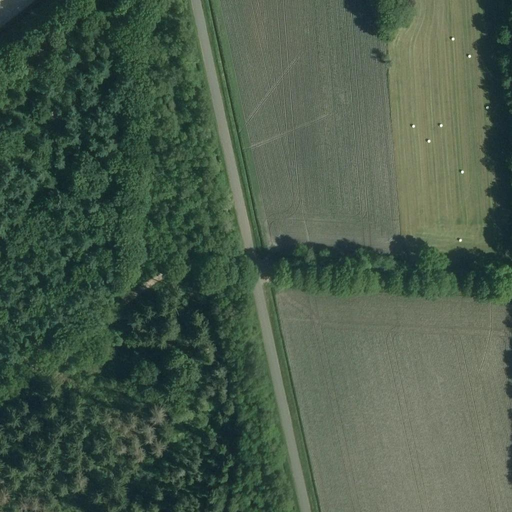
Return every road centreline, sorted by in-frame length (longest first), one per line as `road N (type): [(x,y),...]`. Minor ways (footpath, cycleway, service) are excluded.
road 1 (unclassified): [(305,511),(195,0)]
road 2 (track): [(0,395),(157,277),(250,259)]
